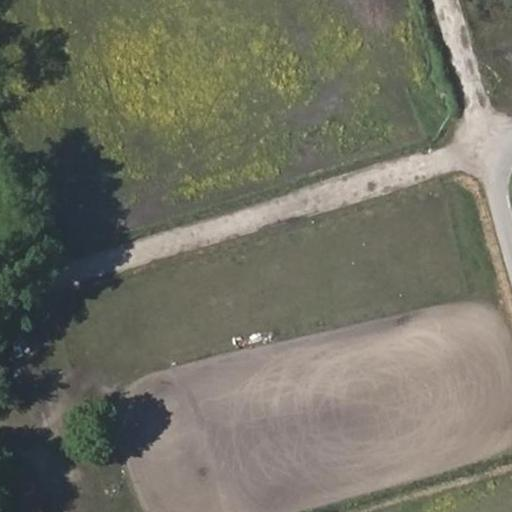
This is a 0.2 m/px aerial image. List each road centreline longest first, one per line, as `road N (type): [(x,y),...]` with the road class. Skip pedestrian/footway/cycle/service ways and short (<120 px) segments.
road 1 (track): [(506,140),(0,282)]
road 2 (track): [(506,140),(462,0)]
